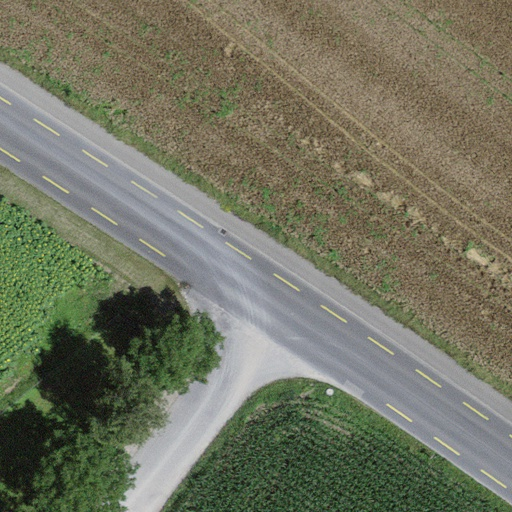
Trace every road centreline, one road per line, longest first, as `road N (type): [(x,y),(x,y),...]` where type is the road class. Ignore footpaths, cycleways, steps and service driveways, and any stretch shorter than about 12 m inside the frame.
road 1 (secondary): [(511,464),(0,122)]
road 2 (track): [(122,511),(284,305)]
